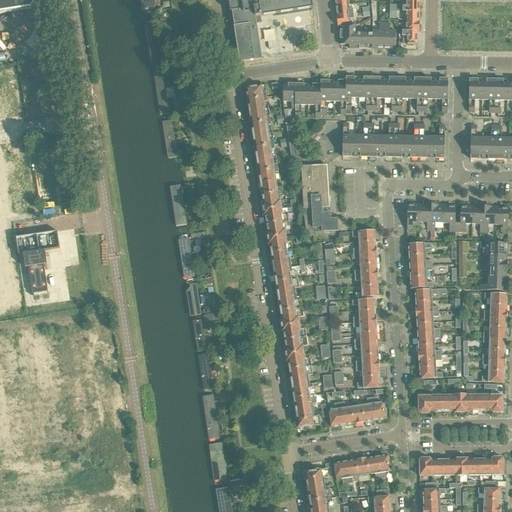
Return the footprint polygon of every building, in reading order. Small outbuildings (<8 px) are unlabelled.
[(0,0),(0,14),(31,10),(36,3),(35,0),(0,0)] [(259,17),(312,8),(313,8),(311,0),(228,0),(230,12),(233,11),(236,26),(235,26),(235,27),(236,32),(236,33),(237,38),(237,39),(238,44),(238,45),(239,50),(240,56),(241,61),(240,61),(240,62),(254,60),(254,61),(262,59),(262,58),(261,56),(256,24),(260,23),(260,21),(259,17)] [(402,12),(406,12),(419,12),(419,2),(406,1),(406,7),(402,6),(402,12)] [(336,6),(337,16),(353,14),(353,9),(350,10),(349,5),(336,6)] [(406,12),(405,21),(419,21),(419,12),(406,12)] [(341,26),(351,25),(351,19),(354,19),(353,14),(337,16),(338,26),(341,26)] [(405,21),(405,31),(405,32),(417,32),(419,32),(419,21),(405,21)] [(372,49),(384,50),(384,24),(379,24),(379,32),(372,31),(372,35),(372,49)] [(384,24),(384,50),(396,50),(396,32),(389,32),(389,24),(384,24)] [(340,45),(349,45),(349,34),(355,34),(355,25),(351,26),(351,25),(341,26),(341,27),(340,45)] [(405,32),(405,31),(402,31),(402,36),(407,36),(407,37),(403,37),(403,43),(407,44),(407,45),(417,45),(417,32),(405,32)] [(152,35),(155,56),(157,57),(160,57),(162,55),(158,34),(156,32),(153,33),(152,35)] [(349,49),(361,49),(361,34),(355,34),(349,34),(349,45),(349,49)] [(361,49),(372,49),(372,35),(361,34),(361,49)] [(346,77),(346,81),(345,115),(351,115),(351,98),(359,99),(359,78),(346,77)] [(372,78),(359,78),(359,99),(366,99),(366,111),(371,111),(372,78)] [(385,78),(372,78),(371,111),(377,111),(377,99),(384,99),(385,78)] [(397,78),(385,78),(384,99),(392,99),(391,112),(397,112),(397,78)] [(410,79),(397,78),(397,112),(402,112),(402,99),(410,99),(410,79)] [(423,79),(410,79),(410,99),(417,100),(417,112),(422,112),(423,79)] [(435,79),(423,79),(422,112),(427,112),(427,100),(435,100),(435,79)] [(448,79),(435,79),(435,100),(442,100),(442,112),(447,112),(448,104),(448,79)] [(475,101),(482,101),(482,80),(469,80),(469,104),(469,113),(474,113),(475,101)] [(489,113),(494,113),(495,80),(482,80),(482,101),(489,101),(489,113)] [(500,101),(507,101),(508,80),(495,80),(494,113),(500,114),(500,101)] [(321,81),(321,85),(320,114),(321,114),(326,114),(326,102),(333,102),(334,81),(321,81)] [(346,81),(334,81),(333,102),(341,102),(341,115),(345,115),(346,81)] [(160,86),(163,107),(165,109),(168,108),(170,106),(166,85),(164,84),(161,84),(160,86)] [(295,118),(296,118),(296,85),(283,84),(283,102),(291,102),(291,109),(292,109),(291,117),(295,118)] [(301,106),(308,106),(309,85),(296,85),(296,118),(301,118),(301,106)] [(309,85),(308,106),(316,106),(315,118),(321,118),(321,114),(320,114),(321,85),(309,85)] [(245,89),(247,101),(267,98),(265,86),(245,89)] [(247,101),(249,112),(269,109),(267,98),(247,101)] [(187,115),(185,106),(175,107),(176,117),(187,115)] [(249,112),(251,124),(270,121),(269,109),(249,112)] [(251,124),(253,137),(272,134),(270,121),(251,124)] [(286,125),(292,161),(298,160),(292,124),(286,125)] [(343,157),(356,157),(356,136),(349,136),(349,124),(343,124),(343,132),(343,155),(343,157)] [(356,157),(368,158),(369,124),(364,124),(363,136),(356,136),(356,157)] [(368,158),(381,158),(381,137),(374,137),(374,124),(369,124),(368,158)] [(381,158),(393,158),(394,125),(389,125),(389,137),(381,137),(381,158)] [(393,158),(406,158),(406,137),(399,137),(399,125),(394,125),(393,158)] [(406,158),(418,158),(419,125),(414,125),(414,137),(406,137),(406,158)] [(418,158),(431,159),(432,138),(424,138),(424,125),(419,125),(418,158)] [(432,138),(431,159),(444,159),(445,134),(445,125),(439,125),(439,138),(432,138)] [(470,159),(483,160),(484,139),(477,139),(477,126),(471,126),(471,135),(470,159)] [(483,160),(496,160),(497,126),(491,126),(491,139),(484,139),(483,160)] [(496,160),(509,160),(509,139),(502,139),(502,127),(497,126),(496,160)] [(167,130),(169,151),(172,152),(175,152),(176,150),(173,129),(171,127),(168,127),(167,130)] [(253,137),(255,148),(274,145),(272,134),(253,137)] [(255,148),(256,160),(276,157),(274,145),(255,148)] [(256,160),(258,172),(278,169),(276,157),(256,160)] [(322,220),(330,220),(330,213),(327,165),(301,167),(304,213),(307,233),(313,232),(314,232),(313,229),(318,228),(318,227),(322,227),(322,220)] [(258,172),(260,184),(280,181),(278,169),(258,172)] [(260,184),(262,195),(281,192),(280,181),(260,184)] [(261,203),(262,213),(282,210),(281,201),(285,201),(284,192),(281,192),(262,195),(263,203),(261,203)] [(177,201),(180,222),(182,224),(185,223),(187,221),(183,200),(181,198),(178,199),(177,201)] [(408,205),(407,231),(413,231),(413,226),(419,226),(419,223),(420,223),(420,205),(408,205)] [(427,231),(431,231),(432,205),(420,205),(420,223),(427,223),(427,231)] [(435,224),(442,224),(443,206),(432,205),(431,231),(435,232),(435,224)] [(449,232),(455,232),(455,212),(456,206),(443,206),(442,224),(449,224),(449,232)] [(466,225),(473,225),(473,207),(461,206),(460,212),(455,212),(455,232),(466,233),(466,225)] [(480,233),(483,233),(484,207),(473,207),(473,225),(480,225),(480,233)] [(484,207),(483,233),(488,233),(488,225),(495,226),(496,208),(484,207)] [(509,208),(496,208),(495,226),(502,226),(502,234),(508,234),(509,208)] [(262,213),(264,225),(289,221),(287,213),(283,214),(282,210),(262,213)] [(330,220),(322,220),(322,227),(322,232),(347,231),(346,219),(330,220)] [(264,225),(266,237),(286,234),(285,230),(290,230),(289,221),(264,225)] [(57,231),(16,238),(18,255),(24,254),(45,251),(60,249),(57,231)] [(359,237),(359,243),(376,242),(375,231),(358,232),(352,232),(352,238),(359,237)] [(270,246),(271,254),(293,250),(291,242),(287,243),(286,234),(266,237),(268,246),(270,246)] [(353,249),(353,254),(376,253),(376,242),(359,243),(359,249),(353,249)] [(481,247),(481,249),(484,249),(483,255),(489,255),(489,256),(507,256),(507,244),(484,243),(482,243),(481,247)] [(408,245),(409,256),(425,255),(425,249),(431,249),(431,244),(425,244),(408,245)] [(185,253),(188,273),(190,275),(193,275),(195,272),(191,252),(189,250),(186,250),(185,253)] [(271,254),(273,266),(291,264),(290,259),(294,259),(293,250),(271,254)] [(45,251),(24,254),(26,267),(29,267),(30,276),(32,288),(33,294),(48,292),(44,267),(44,265),(47,264),(45,251)] [(360,259),(360,265),(377,264),(376,253),(353,254),(354,260),(360,259)] [(409,256),(409,267),(432,266),(432,261),(425,261),(425,255),(409,256)] [(481,263),(481,267),(507,267),(507,256),(489,256),(489,263),(481,263)] [(273,266),(275,283),(298,279),(296,271),(292,272),(291,264),(273,266)] [(354,271),(355,276),(378,275),(377,264),(360,265),(361,271),(354,271)] [(409,267),(410,278),(426,277),(426,271),(432,271),(432,266),(409,267)] [(326,267),(327,272),(331,271),(331,278),(336,277),(335,271),(335,267),(326,267)] [(489,271),(488,278),(506,279),(507,267),(481,267),(481,271),(489,271)] [(361,281),(362,287),(378,285),(378,275),(355,276),(355,282),(361,281)] [(426,277),(410,278),(411,289),(428,288),(433,288),(433,283),(427,283),(426,277)] [(506,279),(488,278),(488,285),(480,285),(480,291),(506,292),(506,279)] [(275,283),(277,296),(295,293),(295,288),(299,288),(298,279),(275,283)] [(190,288),(193,308),(195,310),(198,310),(200,307),(197,287),(194,285),(191,285),(190,288)] [(378,285),(362,287),(362,292),(356,293),(356,299),(362,298),(379,297),(378,285)] [(415,291),(415,302),(432,302),(431,296),(438,295),(447,294),(446,289),(437,290),(432,290),(415,291)] [(277,296),(280,312),(302,308),(301,300),(296,301),(295,293),(277,296)] [(491,300),(491,305),(507,306),(508,295),(490,294),(485,294),(484,300),(491,300)] [(359,306),(359,312),(376,311),(375,299),(358,300),(358,301),(352,301),(352,306),(359,306)] [(415,302),(416,314),(439,312),(438,307),(432,307),(432,302),(415,302)] [(484,311),(484,316),(507,317),(507,306),(491,305),(491,311),(484,311)] [(279,320),(280,327),(300,324),(299,318),(304,317),(302,308),(280,312),(281,319),(279,320)] [(353,318),(353,323),(376,322),(376,311),(359,312),(360,318),(353,318)] [(416,314),(417,324),(433,323),(433,317),(439,317),(439,312),(416,314)] [(490,321),(490,327),(507,328),(507,317),(484,316),(484,321),(490,321)] [(360,328),(361,334),(377,333),(376,322),(353,323),(354,328),(360,328)] [(196,325),(199,346),(201,348),(204,347),(206,345),(203,324),(200,323),(198,323),(196,325)] [(417,324),(417,335),(440,334),(440,329),(433,329),(433,323),(417,324)] [(280,327),(283,342),(307,338),(305,329),(301,330),(300,324),(280,327)] [(331,325),(331,329),(335,329),(336,335),(340,335),(340,329),(339,329),(338,324),(331,325)] [(483,333),(483,338),(506,339),(507,328),(490,327),(490,333),(483,333)] [(355,340),(355,345),(378,344),(377,333),(361,334),(361,340),(355,340)] [(417,335),(418,346),(434,345),(434,339),(440,339),(440,334),(417,335)] [(283,342),(285,356),(305,353),(304,347),(308,346),(307,338),(283,342)] [(490,344),(489,349),(506,350),(506,339),(483,338),(483,343),(490,344)] [(361,350),(362,356),(378,355),(378,344),(355,345),(355,350),(361,350)] [(418,346),(419,357),(441,356),(441,351),(435,351),(434,345),(418,346)] [(483,355),(483,360),(506,361),(506,350),(489,349),(489,355),(483,355)] [(288,362),(289,370),(311,367),(310,358),(306,359),(305,353),(285,356),(286,363),(288,362)] [(356,362),(356,367),(379,366),(378,355),(362,356),(362,361),(356,362)] [(441,356),(419,357),(419,368),(436,367),(442,367),(441,363),(441,356)] [(489,365),(489,371),(505,372),(506,361),(483,360),(483,365),(489,365)] [(202,365),(205,385),(208,387),(211,387),(212,384),(209,363),(207,362),(204,362),(202,365)] [(363,372),(363,378),(380,377),(379,366),(356,367),(356,372),(363,372)] [(289,370),(291,385),(309,382),(308,376),(313,375),(311,367),(289,370)] [(436,367),(419,368),(420,380),(437,379),(437,378),(443,378),(442,373),(436,373),(436,367)] [(468,371),(464,371),(464,377),(468,382),(473,382),(473,377),(468,377),(468,371)] [(505,372),(489,371),(489,377),(482,377),(482,382),(488,382),(488,383),(505,383),(505,372)] [(380,377),(363,378),(363,383),(357,384),(357,389),(363,389),(380,388),(380,377)] [(291,385),(293,399),(316,396),(314,387),(310,388),(309,382),(291,385)] [(466,395),(454,396),(454,412),(454,413),(467,413),(466,395)] [(479,395),(466,395),(467,413),(468,413),(468,412),(479,412),(479,395)] [(491,395),(479,395),(479,412),(491,411),(491,395)] [(503,395),(491,395),(491,411),(493,413),(501,413),(503,411),(503,395)] [(293,399),(296,416),(314,414),(313,405),(317,404),(316,396),(293,399)] [(431,412),(431,396),(418,396),(419,412),(420,414),(429,414),(431,412)] [(442,396),(431,396),(431,412),(443,412),(442,396)] [(454,396),(442,396),(443,412),(454,412),(454,396)] [(377,397),(373,398),(376,421),(387,419),(384,403),(378,404),(377,397)] [(368,405),(362,406),(364,423),(376,421),(373,398),(367,399),(368,405)] [(343,426),(339,403),(334,404),(335,410),(329,412),(331,428),(343,426)] [(344,403),(339,403),(343,426),(354,424),(351,408),(345,409),(344,403)] [(209,408),(212,429),(214,431),(217,430),(219,428),(216,407),(213,405),(210,406),(209,408)] [(362,406),(351,408),(354,424),(364,423),(362,406)] [(314,414),(296,416),(298,428),(299,428),(300,429),(303,429),(304,428),(308,427),(309,428),(312,427),(313,426),(320,425),(319,416),(315,417),(314,414)] [(227,442),(228,448),(237,446),(236,440),(227,442)] [(216,455),(219,476),(222,478),(225,477),(226,475),(223,454),(221,453),(218,453),(216,455)] [(389,455),(378,457),(382,480),(386,479),(385,472),(391,471),(389,455)] [(378,457),(367,459),(369,475),(375,474),(376,480),(382,480),(378,457)] [(493,458),(491,459),(492,476),(504,475),(504,459),(502,457),(493,458)] [(431,476),(432,460),(430,458),(421,458),(419,460),(420,477),(431,476)] [(367,459),(356,460),(358,477),(369,475),(367,459)] [(455,459),(455,460),(455,476),(469,476),(468,460),(468,459),(455,459)] [(491,459),(480,460),(480,476),(492,476),(491,459)] [(356,460),(345,462),(348,485),(353,484),(352,477),(358,477),(356,460)] [(443,460),(432,460),(431,476),(443,476),(443,460)] [(455,460),(443,460),(443,476),(455,476),(455,460)] [(480,460),(468,460),(469,476),(480,476),(480,460)] [(348,485),(345,462),(334,464),(336,480),(343,479),(343,485),(348,485)] [(305,473),(307,489),(325,486),(324,478),(328,478),(327,469),(332,468),(332,464),(325,465),(326,469),(320,470),(318,470),(316,470),(315,471),(311,472),(309,471),(307,471),(306,473),(305,473)] [(307,489),(309,502),(332,499),(330,490),(326,491),(325,486),(307,489)] [(422,490),(423,502),(439,500),(439,495),(445,494),(445,489),(439,490),(439,489),(422,490)] [(485,494),(484,500),(501,501),(501,489),(484,489),(478,489),(478,494),(485,494)] [(222,494),(224,511),(231,511),(229,493),(226,491),(223,492),(222,494)] [(375,503),(375,509),(391,508),(391,497),(374,498),(368,498),(368,503),(375,503)] [(309,502),(310,511),(329,511),(328,508),(333,507),(332,499),(309,502)] [(423,502),(423,511),(432,511),(446,511),(446,506),(440,507),(439,500),(423,502)] [(477,506),(477,511),(500,511),(501,501),(484,500),(484,506),(477,506)]
